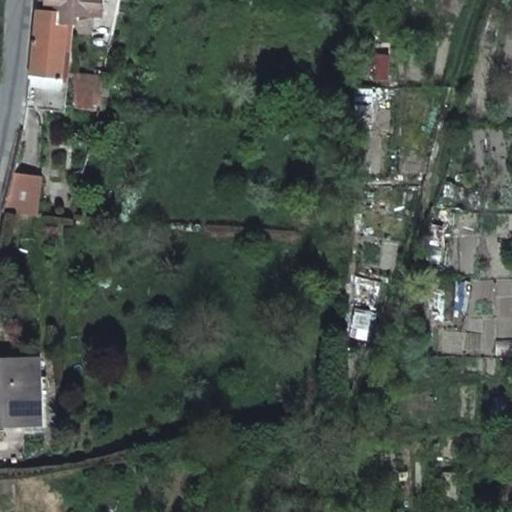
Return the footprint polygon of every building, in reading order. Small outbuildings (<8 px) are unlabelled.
[(47,0),(46,10),(70,13),(102,15),(102,0),(47,0)] [(36,9),(35,21),(70,23),(70,13),(46,10),(36,9)] [(35,21),(30,78),(63,81),(64,73),(70,23),(35,21)] [(27,102),(97,110),(104,77),(64,73),(63,81),(30,78),(27,87),(27,102)] [(5,197),(1,211),(35,215),(40,176),(12,172),(5,197)] [(39,358),(0,359),(0,424),(41,423),(39,358)]
